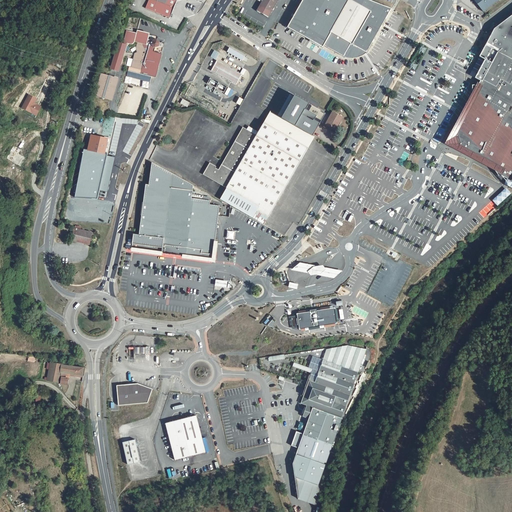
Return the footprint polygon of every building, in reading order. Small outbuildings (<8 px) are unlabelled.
[(148,0),(145,9),(170,18),(177,0),(148,0)] [(264,15),(268,17),(278,0),(260,0),(263,1),(262,3),(257,11),(261,14),(262,13),(264,14),(264,15)] [(324,46),(349,0),(303,0),(289,28),(323,47),(324,46)] [(349,0),(324,46),(334,52),(338,53),(344,56),(347,50),(350,44),(362,51),(367,53),(392,10),(365,0),(349,0)] [(498,0),(474,0),(483,12),(498,0)] [(511,15),(496,27),(482,56),(487,59),(477,77),(479,84),(473,85),(473,92),(473,96),(472,99),(471,105),(469,111),(468,113),(466,116),(465,119),(463,121),(460,124),(458,127),(456,129),(461,145),(462,147),(464,152),(471,153),(476,155),(480,157),(486,161),(491,165),(495,169),(498,173),(500,176),(500,174),(511,180),(511,15)] [(140,74),(155,78),(161,54),(154,52),(155,48),(159,47),(160,43),(157,39),(152,41),(148,39),(149,35),(137,31),(136,33),(126,30),(123,42),(127,43),(131,44),(132,44),(133,44),(133,43),(133,42),(137,43),(138,46),(139,51),(140,53),(135,55),(132,68),(141,70),(140,74)] [(123,43),(119,42),(111,69),(116,71),(124,44),(123,43)] [(126,44),(124,44),(116,71),(118,72),(126,44)] [(350,44),(347,50),(352,53),(362,51),(350,44)] [(229,48),(227,52),(242,61),(245,57),(229,48)] [(363,56),(367,53),(362,51),(352,53),(347,50),(344,56),(338,53),(346,58),(350,59),(355,59),(360,57),(363,56)] [(242,75),(217,61),(212,71),(236,85),(242,75)] [(96,95),(111,100),(117,79),(102,74),(96,95)] [(21,108),(36,116),(41,106),(34,103),(37,98),(28,94),(21,108)] [(313,136),(326,114),(317,108),(295,96),(282,118),(313,136)] [(210,163),(204,174),(227,188),(221,199),(264,224),(314,137),(313,136),(282,118),(270,112),(258,132),(249,126),(247,130),(243,127),(218,171),(215,169),(216,167),(210,163)] [(324,127),(333,132),(335,128),(336,128),(338,126),(339,126),(341,122),(340,122),(343,117),(333,112),(324,127)] [(85,149),(74,198),(98,199),(100,190),(107,156),(111,140),(103,138),(91,135),(89,144),(88,150),(85,149)] [(461,145),(458,135),(450,138),(453,148),(461,145)] [(107,156),(100,190),(107,192),(115,157),(107,156)] [(173,173),(152,162),(149,184),(146,184),(143,202),(139,235),(134,234),(132,244),(150,247),(150,248),(163,249),(173,173)] [(194,185),(173,173),(163,249),(150,248),(149,251),(212,260),(213,255),(220,206),(210,205),(210,201),(192,198),(193,191),(194,185)] [(93,232),(74,228),(71,241),(90,245),(93,232)] [(336,279),(344,272),(326,268),(324,266),(320,267),(301,264),(293,271),(311,274),(312,276),(317,275),(336,279)] [(296,315),(290,316),(293,330),(299,328),(296,315)] [(323,359),(359,373),(367,349),(349,342),(327,349),(323,359)] [(359,373),(323,359),(315,382),(309,380),(301,403),(307,405),(303,416),(309,418),(304,434),(297,431),(292,445),(299,448),(293,464),(295,478),(319,486),(347,407),(359,373)] [(66,370),(82,372),(83,363),(49,360),(47,379),(61,380),(61,382),(67,383),(67,376),(66,375),(66,370)] [(150,387),(135,381),(114,382),(115,400),(115,402),(145,400),(150,387)] [(205,453),(197,415),(166,422),(174,460),(205,453)] [(127,465),(140,462),(135,439),(121,442),(127,465)] [(295,478),(299,499),(317,504),(323,487),(319,486),(295,478)]
